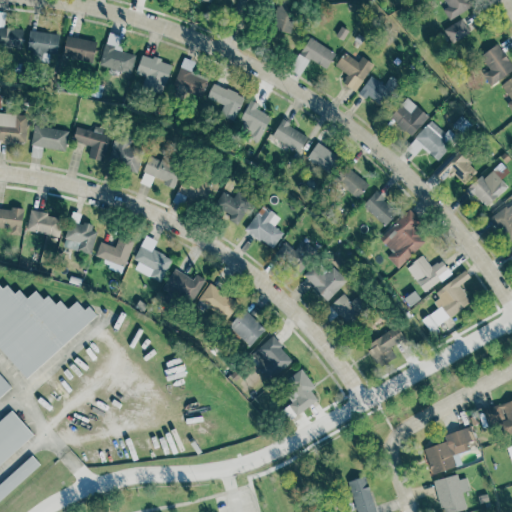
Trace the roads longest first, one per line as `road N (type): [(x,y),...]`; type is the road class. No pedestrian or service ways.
road 1 (residential): [(34,0),(127,16),(238,54),(363,128),(442,197),(511,306)]
road 2 (residential): [(37,511),(102,481),(227,468),(273,454),(511,315)]
road 3 (residential): [(0,176),(113,197),(187,231),(254,274),(317,334),(363,402)]
road 4 (residential): [(412,511),(394,441),(511,370)]
